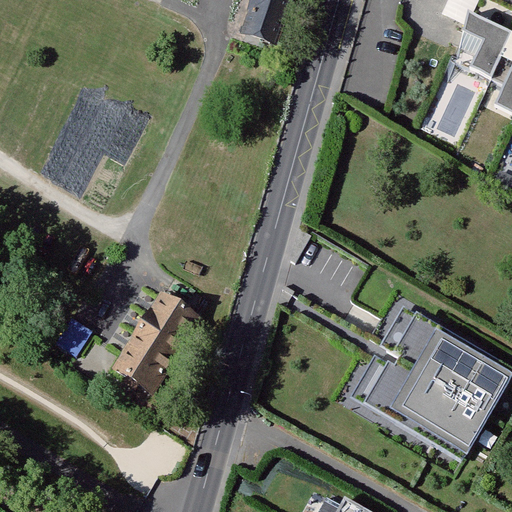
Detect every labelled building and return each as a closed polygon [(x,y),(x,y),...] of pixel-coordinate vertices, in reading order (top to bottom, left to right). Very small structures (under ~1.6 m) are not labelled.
[(290,0),(258,0),(247,34),(276,43),(290,0)] [(492,83),(511,39),(511,36),(469,17),(464,37),(465,38),(486,48),(480,63),(474,75),(492,83)] [(486,48),(465,38),(461,54),(462,54),(480,63),(486,48)] [(505,89),(511,74),(511,39),(492,83),(505,89)] [(480,63),(462,54),(457,66),(474,75),(480,63)] [(511,74),(505,89),(495,110),(511,117),(511,74)] [(198,322),(164,300),(128,356),(118,372),(153,393),(198,322)] [(463,471),(511,387),(511,368),(415,312),(358,409),(463,471)] [(72,316),(58,340),(80,353),(94,328),(72,316)] [(363,511),(346,502),(340,511),(363,511)]
